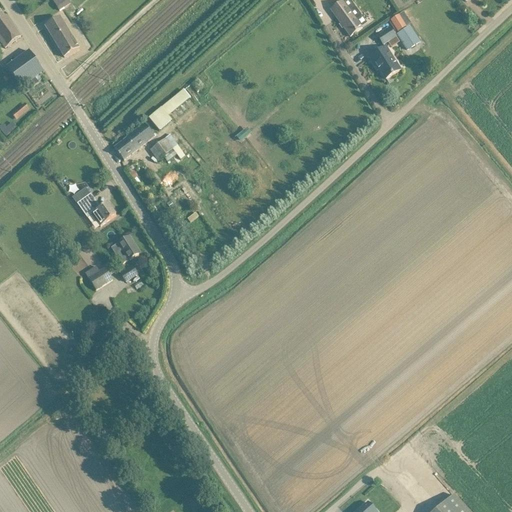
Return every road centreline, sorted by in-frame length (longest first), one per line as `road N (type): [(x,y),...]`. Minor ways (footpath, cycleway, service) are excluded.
road 1 (unclassified): [(176,301),(205,288),(359,153),(511,6)]
road 2 (unclassified): [(176,301),(169,261),(5,0)]
road 3 (unclassified): [(250,511),(153,355),(176,301)]
